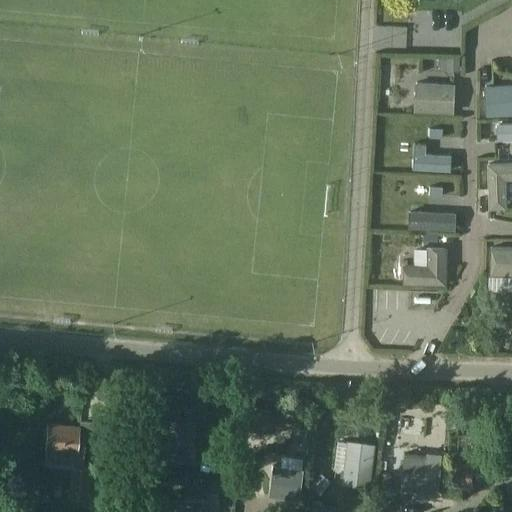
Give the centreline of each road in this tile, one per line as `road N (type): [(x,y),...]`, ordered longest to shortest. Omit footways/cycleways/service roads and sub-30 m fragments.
road 1 (unclassified): [(349,370),(367,0)]
road 2 (unclassified): [(349,370),(0,339)]
road 3 (unclassified): [(507,374),(349,370)]
